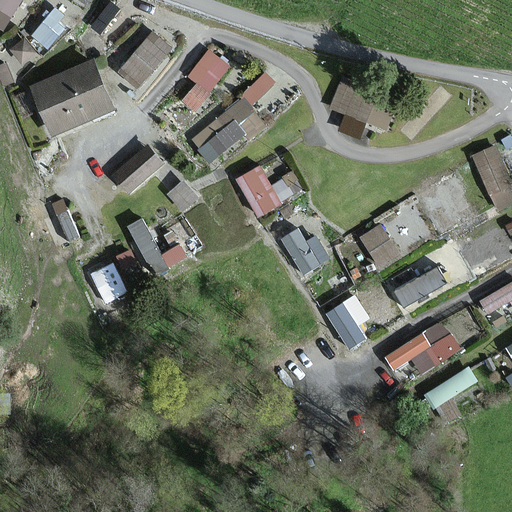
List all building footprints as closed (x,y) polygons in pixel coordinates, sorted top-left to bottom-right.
[(0,0),(0,19),(11,25),(22,0),(0,0)] [(59,3),(35,28),(51,43),(75,18),(59,3)] [(143,84),(177,42),(155,24),(121,67),(143,84)] [(23,60),(40,53),(31,35),(14,43),(23,60)] [(190,70),(198,76),(184,95),(200,107),(235,59),(211,41),(190,70)] [(112,107),(92,63),(33,89),(52,133),(74,123),(87,117),(112,107)] [(270,124),(253,97),(279,81),(275,74),(190,125),(210,157),(252,132),(253,134),(270,124)] [(396,101),(344,80),(333,107),(385,129),(396,101)] [(499,203),(511,196),(511,166),(499,139),(474,151),(499,203)] [(162,164),(147,147),(115,175),(130,191),(162,164)] [(260,211),(288,196),(268,158),(240,172),(260,211)] [(461,216),(451,196),(469,187),(460,169),(420,189),(440,227),(461,216)] [(187,175),(170,187),(186,208),(203,195),(187,175)] [(385,214),(403,246),(429,231),(411,199),(385,214)] [(156,269),(192,254),(185,239),(163,248),(148,213),(135,219),(156,269)] [(382,263),(403,249),(383,218),(361,233),(382,263)] [(511,248),(501,226),(469,241),(481,267),(511,253),(511,248)] [(318,264),(298,230),(283,239),(304,273),(318,264)] [(141,239),(118,250),(134,283),(157,272),(141,239)] [(91,263),(104,294),(128,284),(115,253),(91,263)] [(442,262),(397,282),(406,302),(451,281),(442,262)] [(511,298),(511,278),(481,292),(489,309),(511,298)] [(352,312),(374,300),(364,284),(329,304),(354,347),(368,339),(352,312)] [(355,313),(363,327),(381,317),(373,303),(355,313)] [(472,359),(428,388),(438,404),(482,375),(472,359)]
